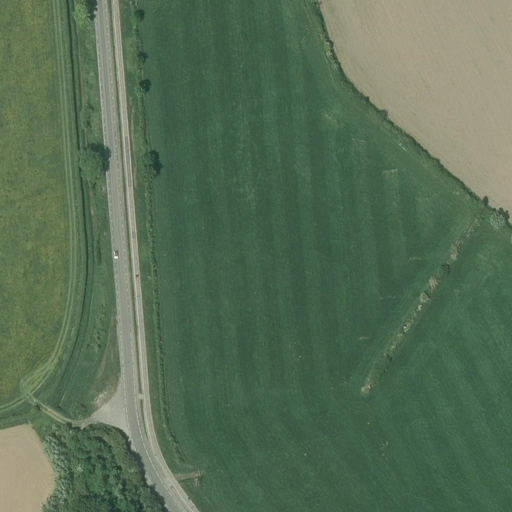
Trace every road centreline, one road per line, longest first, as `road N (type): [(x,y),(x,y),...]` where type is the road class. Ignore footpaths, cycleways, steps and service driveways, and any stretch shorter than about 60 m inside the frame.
road 1 (tertiary): [(176,511),(143,457),(131,415),(101,0)]
road 2 (track): [(131,415),(70,425),(22,394)]
